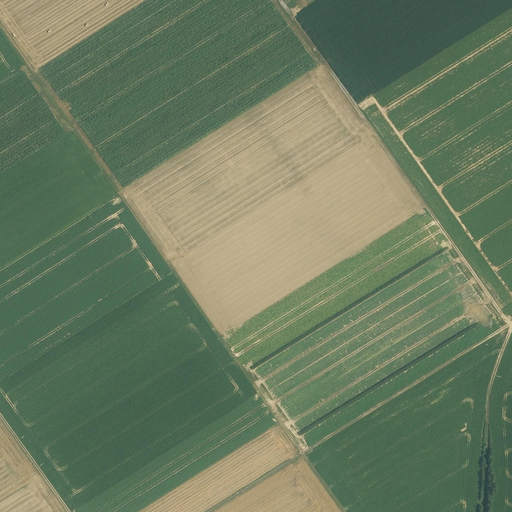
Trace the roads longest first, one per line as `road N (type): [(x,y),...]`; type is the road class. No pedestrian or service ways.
road 1 (track): [(343,511),(0,26)]
road 2 (track): [(511,322),(280,0)]
road 3 (track): [(511,323),(211,511)]
road 4 (track): [(511,328),(489,388),(485,511)]
